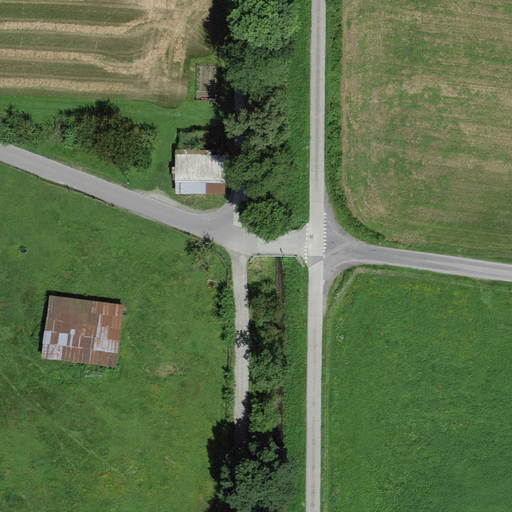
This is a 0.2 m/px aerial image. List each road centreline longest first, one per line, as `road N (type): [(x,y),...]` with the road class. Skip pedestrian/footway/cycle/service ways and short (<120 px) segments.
road 1 (track): [(242,243),(237,511)]
road 2 (unclassified): [(315,246),(312,511)]
road 3 (unclassified): [(242,243),(0,153)]
road 4 (unclassified): [(318,0),(315,246)]
road 5 (unclassified): [(245,0),(242,243)]
road 6 (unclassified): [(511,270),(315,246)]
